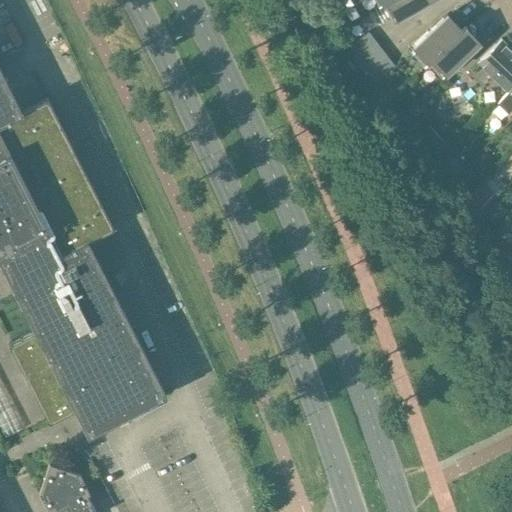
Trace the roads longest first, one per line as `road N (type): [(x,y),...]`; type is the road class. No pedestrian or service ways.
road 1 (secondary): [(131,0),(186,101),(291,339),(352,511)]
road 2 (secondary): [(398,511),(302,249),(183,0)]
